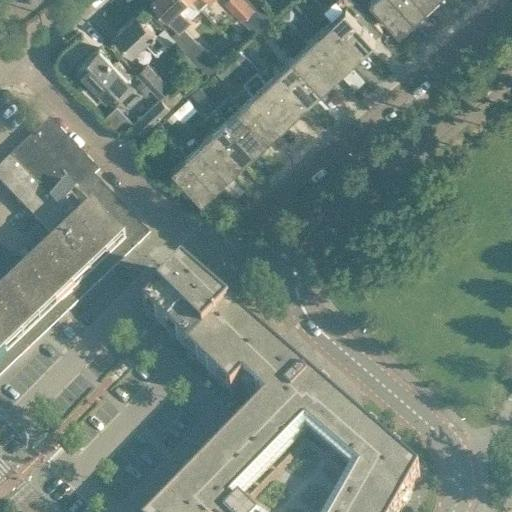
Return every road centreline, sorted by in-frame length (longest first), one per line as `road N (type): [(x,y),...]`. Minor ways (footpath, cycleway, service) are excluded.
road 1 (residential): [(14,54),(210,256),(511,0)]
road 2 (tertiary): [(452,511),(458,474),(443,441),(316,329),(298,300),(294,273),(317,223),(511,57)]
